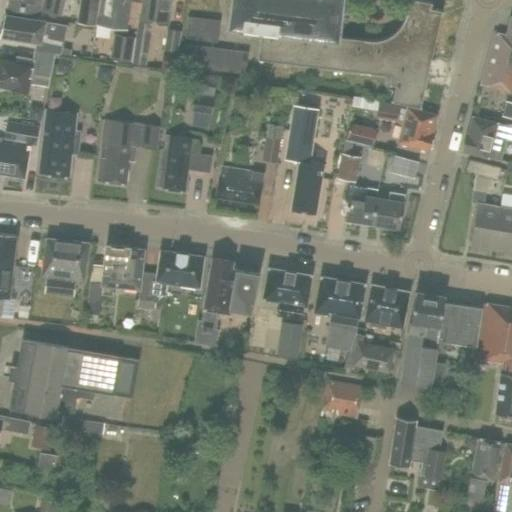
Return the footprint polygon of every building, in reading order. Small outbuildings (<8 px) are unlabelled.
[(7,0),(5,11),(38,17),(40,9),(63,13),(64,0),(7,0)] [(98,0),(82,0),(78,21),(94,24),(98,0)] [(100,0),(97,23),(126,27),(130,0),(100,0)] [(168,24),(171,0),(142,0),(140,20),(153,22),(168,24)] [(337,38),(337,35),(341,0),(232,0),(229,25),(261,29),(337,38)] [(442,11),(443,10),(431,7),(432,2),(422,0),(408,0),(406,13),(404,17),(402,22),(400,25),(397,29),(394,32),(390,34),(387,37),(382,38),(378,39),(374,39),(369,39),(337,35),(337,38),(261,29),(258,58),(390,74),(389,84),(395,85),(392,99),(391,99),(391,100),(421,107),(421,105),(420,105),(442,11)] [(45,21),(45,19),(5,12),(0,33),(0,34),(40,41),(38,49),(60,53),(66,25),(45,21)] [(185,37),(218,41),(220,19),(188,16),(185,37)] [(481,84),(511,92),(511,16),(506,35),(494,32),(481,84)] [(140,20),(134,63),(147,65),(153,22),(140,20)] [(178,51),(181,29),(167,27),(163,49),(178,51)] [(114,33),(111,56),(130,59),(133,35),(114,33)] [(183,65),(246,72),(248,50),(185,43),(183,65)] [(17,56),(16,61),(0,57),(0,85),(27,91),(29,82),(48,86),(54,53),(35,49),(33,59),(17,56)] [(70,74),(72,62),(60,59),(58,71),(70,74)] [(190,109),(211,112),(214,96),(194,93),(190,109)] [(376,117),(396,121),(399,103),(379,100),(376,117)] [(511,118),(511,102),(506,101),(503,116),(511,118)] [(297,173),(296,173),(291,208),(315,212),(323,163),(309,161),(317,107),(293,104),(285,157),(299,160),(297,173)] [(437,114),(406,106),(397,141),(428,149),(428,146),(432,144),(433,138),(431,135),(437,114)] [(77,112),(46,109),(39,173),(69,177),(72,152),(78,153),(81,129),(75,129),(77,112)] [(509,125),(503,124),(472,115),(463,151),(494,159),(500,160),(506,137),(511,138),(511,124),(510,123),(509,125)] [(160,125),(105,118),(98,180),(126,184),(129,160),(134,160),(136,146),(140,146),(157,148),(160,125)] [(5,138),(0,137),(0,171),(24,176),(30,143),(35,144),(38,128),(8,121),(5,138)] [(276,163),(281,137),(280,137),(282,125),(268,122),(266,134),(262,160),(276,163)] [(346,137),(368,143),(371,128),(349,123),(346,137)] [(209,171),(211,155),(195,153),(197,138),(165,133),(163,148),(157,184),(163,185),(162,188),(184,191),(188,168),(209,171)] [(248,164),(251,146),(237,144),(235,162),(248,164)] [(356,181),(361,156),(341,152),(336,176),(356,181)] [(394,171),(417,176),(421,158),(398,153),(394,171)] [(475,173),(488,177),(495,179),(499,166),(468,158),(465,171),(475,173)] [(215,196),(259,203),(263,172),(220,165),(215,196)] [(488,177),(475,173),(471,201),(477,202),(470,248),(479,249),(479,245),(493,247),(500,205),(484,202),(488,177)] [(372,222),(376,197),(364,195),(366,186),(350,184),(344,217),(372,222)] [(388,199),(376,197),(372,222),(399,226),(405,193),(389,190),(388,199)] [(511,206),(500,205),(493,247),(507,249),(506,253),(511,254),(511,206)] [(0,232),(0,312),(1,313),(3,296),(9,296),(16,234),(0,232)] [(89,241),(47,237),(42,275),(48,276),(46,292),(74,295),(76,279),(85,280),(89,241)] [(91,281),(88,312),(99,313),(101,293),(113,295),(114,285),(120,286),(124,286),(140,288),(144,248),(129,247),(129,246),(106,243),(104,264),(102,282),(91,281)] [(142,272),(140,290),(154,292),(167,294),(168,282),(196,286),(199,287),(199,286),(204,255),(160,249),(157,272),(157,273),(142,272)] [(215,328),(217,315),(211,314),(212,311),(230,314),(231,308),(252,313),(259,272),(231,267),(232,260),(213,257),(202,319),(197,319),(194,343),(217,346),(219,329),(215,328)] [(312,274),(268,266),(263,298),(279,301),(277,314),(301,318),(304,305),(307,305),(312,274)] [(350,349),(357,331),(365,282),(321,275),(315,311),(331,314),(326,345),(350,349)] [(409,290),(371,283),(366,319),(404,325),(409,290)] [(439,327),(443,302),(444,295),(416,291),(411,321),(409,321),(408,330),(401,379),(430,388),(431,385),(434,361),(436,346),(423,344),(426,325),(439,327)] [(481,308),(476,346),(474,357),(502,361),(500,371),(501,371),(495,412),(511,414),(511,306),(482,301),(481,308)] [(476,346),(481,308),(443,302),(437,340),(476,346)] [(28,318),(30,305),(21,304),(19,317),(28,318)] [(303,324),(281,321),(276,354),(298,358),(303,324)] [(56,416),(57,408),(74,411),(77,396),(93,398),(94,390),(113,393),(132,396),(139,358),(22,338),(17,366),(11,365),(10,371),(9,378),(14,379),(9,407),(56,416)] [(393,348),(361,341),(358,340),(353,363),(389,371),(393,348)] [(440,386),(444,362),(434,361),(431,385),(440,386)] [(338,414),(357,417),(364,385),(326,379),(320,409),(338,413),(338,414)] [(0,431),(1,428),(27,433),(30,420),(0,414),(0,431)] [(63,416),(61,427),(103,433),(104,422),(63,416)] [(440,477),(444,451),(434,449),(436,442),(427,440),(429,427),(415,425),(416,419),(397,416),(389,464),(408,467),(409,460),(421,462),(418,485),(438,488),(440,477)] [(62,428),(36,423),(32,445),(50,448),(51,441),(59,442),(62,428)] [(494,479),(501,441),(478,437),(463,511),(477,511),(484,477),(494,479)] [(511,443),(505,442),(493,502),(507,505),(511,483),(511,482),(511,443)] [(354,481),(371,483),(374,461),(357,458),(354,481)] [(48,485),(50,472),(40,470),(38,483),(48,485)]
